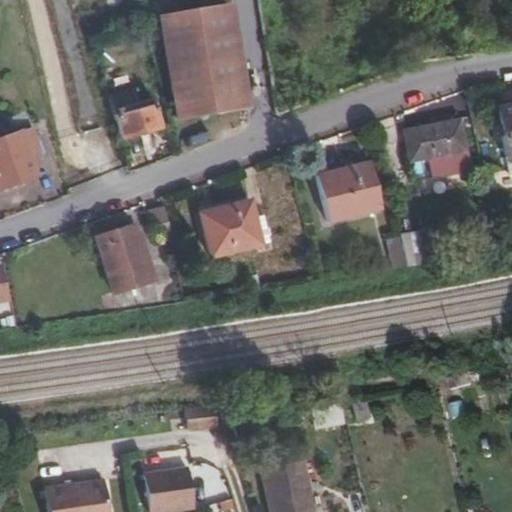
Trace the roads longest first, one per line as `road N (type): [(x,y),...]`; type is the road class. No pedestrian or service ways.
road 1 (residential): [(0,230),(256,138)]
road 2 (residential): [(256,138),(423,70),(511,58)]
road 3 (residential): [(236,0),(256,138)]
